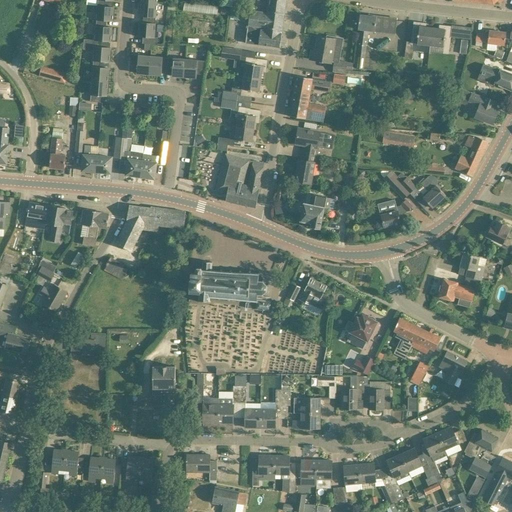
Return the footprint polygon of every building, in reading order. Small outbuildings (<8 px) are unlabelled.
[(101,0),(97,0),(97,5),(96,20),(104,20),(112,21),(113,20),(114,20),(115,14),(113,14),(114,7),(105,6),(105,3),(105,0),(101,0)] [(248,21),(248,25),(266,28),(267,22),(277,23),(277,19),(283,20),(286,0),(268,0),(267,7),(267,12),(250,10),(248,21)] [(143,16),(143,22),(155,23),(157,3),(139,2),(139,8),(141,8),(140,16),(143,16)] [(221,13),(228,15),(229,7),(223,6),(221,13)] [(248,21),(250,10),(232,8),(230,19),(248,21)] [(368,32),(395,35),(397,19),(377,17),(360,15),(360,16),(358,16),(357,20),(359,20),(358,30),(360,30),(355,68),(375,70),(377,51),(372,51),(372,50),(367,45),(368,32)] [(281,33),(283,20),(277,19),(277,23),(267,22),(266,28),(248,25),(246,42),(280,47),(282,33),(281,33)] [(96,26),(94,39),(94,40),(102,41),(111,41),(111,40),(113,40),(113,34),(111,34),(112,27),(103,26),(103,23),(104,20),(96,20),(96,23),(96,26)] [(406,41),(405,53),(413,54),(413,50),(429,52),(430,45),(432,28),(426,27),(427,23),(414,21),(411,42),(406,41)] [(145,43),(145,44),(151,44),(152,44),(157,44),(158,37),(154,37),(155,23),(143,22),(140,22),(139,23),(138,23),(137,30),(139,30),(138,36),(143,37),(143,43),(145,43)] [(439,28),(432,28),(430,45),(449,48),(450,48),(452,26),(439,25),(439,28)] [(482,46),(482,43),(504,45),(506,33),(489,31),(489,34),(477,33),(475,46),(482,46)] [(330,62),(333,62),(333,60),(340,61),(341,52),(332,51),(334,39),(325,37),(319,36),(316,51),(312,50),(311,59),(330,62)] [(83,49),(84,49),(93,51),(93,61),(100,61),(109,62),(109,61),(111,61),(112,54),(110,54),(110,47),(102,47),(102,44),(102,41),(94,40),(94,39),(85,39),(84,39),(84,42),(83,49)] [(222,47),(222,48),(221,58),(234,60),(245,61),(244,69),(243,76),(261,78),(262,72),(266,73),(268,60),(240,55),(241,50),(222,47)] [(496,50),(496,51),(494,56),(501,59),(504,52),(497,49),(496,50)] [(149,74),(151,56),(138,55),(138,63),(136,63),(136,70),(137,71),(137,73),(149,74)] [(162,71),(166,72),(167,58),(163,57),(151,56),(149,74),(162,75),(162,71)] [(172,76),(184,77),(186,59),(173,58),(167,58),(166,72),(172,72),(172,76)] [(198,60),(186,59),(184,77),(196,78),(197,74),(203,74),(205,61),(198,60)] [(353,62),(347,62),(340,61),(333,60),(333,62),(332,72),(345,73),(346,69),(352,70),(353,62)] [(92,66),(91,81),(109,82),(110,75),(108,74),(109,68),(100,67),(100,64),(100,61),(93,61),(93,63),(92,66)] [(511,73),(484,62),(479,76),(487,79),(486,83),(494,86),(495,84),(511,90),(511,87),(511,73)] [(39,75),(65,82),(67,74),(42,67),(39,75)] [(333,83),(344,85),(346,75),(335,74),(333,83)] [(309,103),(311,88),(328,92),(330,82),(313,78),(296,75),(289,116),(306,119),(323,122),(326,106),(309,103)] [(243,76),(240,95),(252,97),(262,98),(264,85),(260,85),(261,78),(243,76)] [(109,89),(109,82),(91,81),(90,101),(100,102),(100,101),(97,101),(98,95),(107,96),(107,89),(109,89)] [(238,93),(231,92),(223,91),(222,92),(219,92),(218,96),(218,98),(237,101),(238,95),(238,93)] [(493,108),(496,102),(472,92),(468,102),(479,106),(475,117),(493,124),(498,110),(493,108)] [(70,96),(70,115),(77,115),(78,97),(70,96)] [(217,102),(221,102),(220,107),(231,109),(236,109),(236,107),(237,101),(218,98),(217,102)] [(79,109),(91,110),(92,103),(80,102),(79,109)] [(124,116),(129,120),(135,113),(137,110),(134,107),(130,111),(129,110),(124,116)] [(259,123),(261,110),(238,107),(236,119),(235,126),(254,129),(255,123),(259,123)] [(390,122),(391,110),(382,109),(381,121),(390,122)] [(82,155),(82,154),(84,131),(83,131),(84,123),(84,118),(78,118),(75,155),(82,155)] [(445,127),(440,122),(435,126),(439,131),(445,127)] [(23,126),(16,125),(15,125),(14,137),(16,137),(22,137),(23,126)] [(218,137),(217,149),(217,150),(227,151),(227,145),(255,149),(257,136),(253,135),(254,129),(235,126),(234,139),(218,137)] [(8,128),(4,127),(0,127),(0,163),(5,164),(7,145),(8,128)] [(122,137),(120,158),(128,159),(126,174),(136,176),(136,177),(136,176),(140,176),(140,178),(143,154),(143,153),(131,151),(133,129),(123,128),(122,137)] [(315,147),(318,132),(298,129),(296,143),(304,145),(303,154),(316,156),(317,147),(315,147)] [(168,139),(169,131),(163,130),(161,141),(160,140),(158,162),(165,162),(168,139)] [(384,131),(382,142),(413,147),(415,136),(384,131)] [(488,142),(479,138),(476,136),(475,138),(468,135),(464,145),(470,148),(466,157),(461,155),(455,168),(473,176),(478,166),(488,142)] [(64,169),(66,155),(61,155),(62,139),(52,138),(49,167),(64,169)] [(98,156),(97,156),(90,156),(91,146),(85,145),(83,170),(97,172),(98,156)] [(140,176),(141,177),(144,177),(144,178),(144,179),(145,177),(154,178),(156,163),(157,155),(143,154),(140,178),(140,176)] [(256,208),(257,200),(260,188),(259,188),(264,163),(253,160),(253,161),(250,160),(250,159),(224,154),(216,190),(228,193),(226,200),(255,207),(255,208),(256,208)] [(316,156),(303,154),(301,160),(299,160),(296,181),(309,183),(313,163),(315,163),(316,156)] [(98,156),(97,172),(111,173),(112,157),(98,156)] [(425,172),(444,174),(445,165),(426,162),(425,172)] [(403,199),(410,193),(400,183),(402,181),(391,170),(383,179),(393,189),(403,199)] [(429,192),(422,197),(423,198),(432,208),(440,200),(446,195),(436,185),(437,182),(437,179),(435,176),(431,176),(428,177),(421,183),(429,192)] [(416,187),(407,177),(404,179),(402,181),(400,183),(410,193),(416,187)] [(311,227),(320,229),(324,208),(329,208),(331,198),(311,194),(310,204),(304,203),(300,221),(301,221),(302,221),(311,223),(311,227)] [(338,195),(337,207),(349,208),(350,196),(338,195)] [(386,204),(379,206),(384,227),(395,224),(395,225),(399,224),(399,223),(401,223),(398,213),(402,212),(405,209),(407,211),(413,206),(406,199),(400,205),(401,205),(396,207),(394,200),(386,202),(386,204)] [(48,225),(51,205),(29,202),(25,226),(45,229),(45,224),(48,225)] [(71,225),(74,211),(65,209),(66,208),(51,205),(48,225),(52,225),(49,241),(60,243),(63,224),(71,225)] [(184,229),(186,211),(151,207),(151,208),(130,205),(127,221),(116,243),(132,252),(143,229),(158,231),(159,226),(184,229)] [(101,212),(84,209),(83,223),(82,224),(89,225),(87,237),(84,236),(82,244),(96,246),(99,226),(107,228),(109,214),(101,212)] [(487,236),(505,244),(508,246),(511,239),(511,237),(511,229),(495,220),(491,228),(489,228),(487,232),(488,234),(487,236)] [(484,267),(486,259),(464,253),(460,266),(468,268),(466,276),(482,280),(485,268),(484,267)] [(122,279),(128,267),(110,257),(104,270),(122,279)] [(189,291),(190,291),(199,292),(199,299),(197,301),(198,302),(200,301),(208,301),(210,303),(211,302),(210,300),(210,299),(218,300),(219,300),(220,300),(227,301),(229,301),(237,301),(237,302),(239,302),(247,302),(247,303),(248,303),(248,308),(253,308),(253,310),(255,310),(255,309),(256,309),(263,310),(270,310),(270,308),(271,301),(270,301),(270,297),(263,296),(263,295),(266,292),(268,293),(269,291),(267,290),(267,286),(269,285),(269,283),(267,284),(264,281),(265,279),(263,278),(262,280),(259,280),(259,274),(260,273),(259,271),(258,273),(251,272),(251,270),(249,270),(249,272),(241,272),(241,270),(240,269),(239,272),(232,271),(232,269),(230,269),(230,271),(222,271),(222,269),(220,268),(220,270),(212,270),(212,268),(212,262),(202,261),(202,268),(197,267),(196,268),(195,273),(191,272),(189,291)] [(49,263),(47,269),(53,272),(56,266),(49,263)] [(506,274),(511,271),(511,263),(503,268),(506,274)] [(47,269),(42,266),(37,275),(50,282),(55,273),(53,272),(47,269)] [(311,306),(312,304),(322,309),(329,296),(323,293),(327,286),(310,278),(305,289),(303,288),(298,299),(300,299),(300,300),(311,306)] [(472,301),(475,288),(458,284),(459,282),(443,278),(441,284),(437,296),(453,301),(455,297),(459,298),(472,301)] [(0,305),(8,286),(0,283),(0,305)] [(44,286),(40,294),(47,297),(43,304),(56,311),(67,291),(54,284),(51,290),(44,286)] [(294,301),(300,287),(293,284),(287,297),(294,301)] [(374,330),(372,329),(376,322),(374,321),(375,319),(373,317),(369,316),(368,318),(363,315),(361,319),(357,318),(354,323),(349,321),(345,328),(351,331),(347,340),(362,348),(366,341),(368,342),(374,330)] [(434,351),(436,348),(438,342),(441,338),(432,333),(434,329),(429,327),(427,331),(400,317),(394,329),(396,334),(395,336),(400,339),(393,353),(405,358),(408,352),(409,353),(412,347),(422,351),(423,349),(427,351),(428,350),(428,348),(434,351)] [(26,354),(30,339),(30,338),(14,335),(16,327),(0,322),(0,331),(8,333),(4,349),(26,354)] [(274,324),(271,331),(272,331),(276,333),(280,326),(274,324)] [(91,338),(75,337),(72,337),(72,350),(83,351),(83,354),(104,355),(105,339),(106,333),(92,332),(91,338)] [(449,370),(444,381),(453,385),(461,370),(462,371),(467,361),(447,351),(440,365),(449,370)] [(376,360),(364,355),(361,361),(357,370),(368,375),(376,360)] [(419,385),(425,373),(429,366),(420,362),(413,375),(414,375),(415,379),(413,382),(419,385)] [(176,388),(176,366),(174,366),(167,366),(161,366),(154,366),(152,366),(152,395),(162,395),(162,404),(174,404),(174,388),(176,388)] [(250,373),(250,382),(261,382),(261,373),(250,373)] [(213,422),(217,422),(217,423),(218,423),(218,398),(209,398),(209,401),(204,401),(204,378),(204,374),(197,374),(197,405),(203,405),(203,422),(213,423),(213,422)] [(336,388),(337,383),(337,376),(317,376),(317,386),(329,386),(329,398),(336,398),(336,388)] [(364,397),(364,384),(364,376),(356,376),(356,388),(342,388),(342,408),(357,409),(357,399),(363,399),(364,397)] [(0,392),(17,396),(20,382),(7,379),(0,377),(0,392)] [(370,388),(370,384),(364,384),(364,397),(369,397),(369,409),(384,409),(384,399),(390,399),(391,384),(384,384),(384,388),(370,388)] [(290,405),(291,390),(282,390),(282,405),(290,405)] [(0,409),(13,412),(17,396),(0,392),(0,409)] [(408,396),(408,410),(417,410),(417,396),(408,396)] [(233,398),(218,398),(218,423),(219,423),(219,422),(224,422),(224,423),(233,423),(234,405),(233,405),(233,402),(233,398)] [(294,413),(301,413),(320,413),(320,412),(319,412),(319,407),(320,407),(320,398),(317,398),(301,398),(294,398),(294,413)] [(260,427),(261,408),(246,408),(245,427),(255,427),(258,427),(260,427)] [(276,409),(261,408),(260,427),(261,427),(266,427),(275,428),(276,409)] [(293,428),(317,428),(320,428),(320,419),(319,419),(319,414),(320,414),(320,413),(301,413),(300,414),(300,420),(293,420),(293,428)] [(437,433),(445,450),(459,444),(459,443),(467,440),(462,429),(454,433),(451,427),(442,431),(443,431),(439,433),(438,433),(438,432),(437,433)] [(490,454),(491,452),(499,437),(482,429),(479,435),(474,432),(464,452),(466,452),(465,454),(474,459),(469,469),(486,477),(496,457),(490,454)] [(447,455),(445,450),(437,433),(437,434),(433,436),(432,435),(424,439),(429,451),(423,454),(433,475),(439,473),(434,461),(447,455)] [(0,487),(11,444),(0,440),(0,487)] [(401,454),(408,472),(411,471),(422,466),(427,478),(433,475),(423,454),(418,456),(415,448),(406,452),(406,453),(403,454),(402,455),(401,454)] [(58,470),(64,471),(66,451),(54,450),(51,473),(58,473),(58,470)] [(79,452),(66,451),(64,471),(70,471),(69,474),(77,475),(79,452)] [(217,480),(217,477),(217,461),(210,461),(210,455),(186,454),(186,460),(186,461),(186,471),(209,472),(209,477),(209,480),(217,480)] [(410,475),(408,472),(401,454),(400,455),(396,457),(387,460),(393,474),(387,476),(398,500),(404,498),(396,480),(410,475)] [(259,457),(259,458),(259,467),(253,467),(252,485),(259,485),(259,477),(263,477),(263,475),(274,475),(275,455),(274,455),(274,456),(272,456),(269,456),(269,455),(259,455),(259,457)] [(275,455),(274,475),(281,475),(281,478),(285,478),(285,481),(289,481),(289,493),(295,493),(296,476),(289,476),(290,456),(280,456),(275,456),(275,455)] [(508,477),(510,478),(511,479),(511,461),(504,457),(503,456),(487,489),(500,495),(508,477)] [(102,476),(103,458),(91,457),(88,481),(95,481),(96,476),(102,476)] [(139,478),(141,458),(128,457),(126,480),(133,481),(133,478),(139,478)] [(116,460),(104,458),(103,458),(102,476),(108,477),(108,483),(114,483),(116,460)] [(154,459),(141,458),(139,478),(144,479),(144,482),(151,483),(154,459)] [(316,479),(317,479),(317,460),(316,460),(316,461),(311,461),(311,460),(302,460),(301,478),(316,479)] [(332,479),(332,477),(332,460),(322,460),(322,461),(318,461),(317,461),(317,460),(317,479),(316,479),(316,488),(331,488),(331,479),(332,479)] [(364,465),(361,465),(360,465),(360,464),(359,464),(361,483),(376,482),(375,479),(381,478),(392,503),(398,500),(387,476),(375,477),(374,463),(364,464),(364,465)] [(346,485),(361,483),(359,464),(358,465),(353,466),(353,465),(344,466),(346,485)] [(423,489),(426,495),(440,488),(438,482),(423,489)] [(346,486),(339,487),(341,511),(350,511),(350,502),(348,503),(346,486)] [(238,492),(238,491),(215,487),(212,503),(223,505),(221,511),(224,511),(234,511),(237,504),(245,506),(247,494),(238,492)] [(81,495),(79,488),(72,490),(75,498),(81,495)] [(474,500),(477,493),(470,490),(467,497),(474,500)] [(294,511),(302,511),(303,511),(304,508),(304,503),(306,494),(297,493),(294,511)] [(283,510),(293,511),(294,505),(284,503),(283,510)] [(303,511),(315,511),(316,505),(304,503),(304,508),(303,511)]
